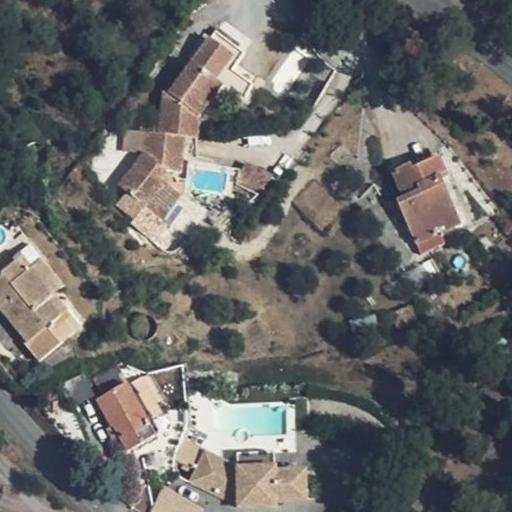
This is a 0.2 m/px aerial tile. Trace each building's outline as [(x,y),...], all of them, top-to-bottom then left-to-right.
[(216,31),(193,63),(223,85),(239,65),(228,57),(236,47),(216,31)] [(246,54),(236,47),(228,57),(239,65),(246,54)] [(223,85),(193,63),(170,92),(165,93),(159,135),(147,133),(146,153),(120,186),(149,208),(168,184),(162,178),(168,172),(182,174),(184,155),(185,137),(198,139),(200,116),(223,85)] [(467,221),(440,160),(413,171),(411,165),(393,173),(403,198),(398,201),(422,254),(451,242),(446,231),(467,221)] [(270,175),(245,165),(243,180),(257,185),(270,175)] [(42,261),(32,246),(13,260),(16,263),(0,276),(0,297),(3,295),(10,304),(2,310),(29,342),(26,344),(41,361),(76,333),(50,301),(55,296),(33,269),(41,262),(42,261)] [(33,269),(55,296),(63,289),(41,262),(33,269)] [(10,304),(3,295),(0,297),(0,306),(2,310),(10,304)] [(82,328),(55,296),(50,301),(76,333),(82,328)] [(155,436),(117,368),(94,382),(105,400),(99,403),(113,427),(116,426),(122,436),(130,451),(155,436)] [(93,396),(84,376),(63,385),(71,406),(93,396)] [(122,436),(116,426),(113,427),(110,430),(116,440),(122,436)] [(237,451),(239,466),(276,462),(275,448),(237,451)] [(207,452),(194,482),(242,503),(242,506),(280,502),(279,498),(309,495),(306,464),(277,467),(276,462),(239,466),(207,452)] [(154,511),(201,511),(205,499),(162,487),(154,511)]
